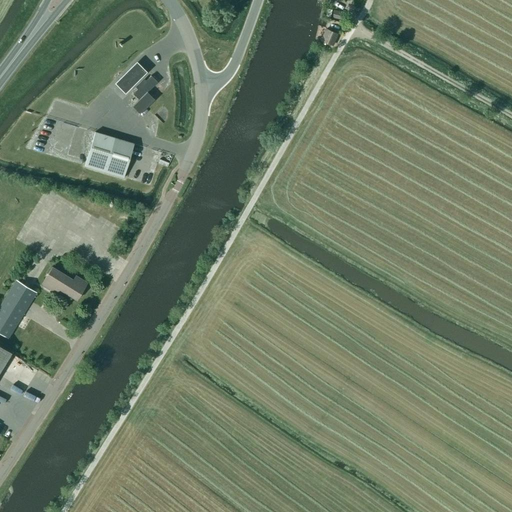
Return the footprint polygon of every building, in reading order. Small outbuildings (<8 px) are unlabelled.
[(343,12),(334,10),(332,18),(341,20),(343,12)] [(326,30),(322,40),(332,44),(336,34),(326,30)] [(137,60),(114,83),(125,93),(147,71),(137,60)] [(137,89),(133,94),(139,100),(132,106),(140,114),(154,100),(147,92),(157,82),(151,76),(146,81),(143,79),(135,87),(137,89)] [(84,166),(92,168),(104,172),(123,178),(133,144),(95,132),(84,166)] [(41,284),(56,293),(59,289),(77,300),(87,283),(76,276),(73,280),(52,267),(41,284)] [(16,280),(0,305),(0,333),(8,338),(36,292),(16,280)] [(0,370),(11,353),(0,345),(0,370)] [(43,382),(47,376),(32,368),(28,374),(43,382)] [(0,381),(13,387),(15,380),(2,375),(0,379),(0,381)]
